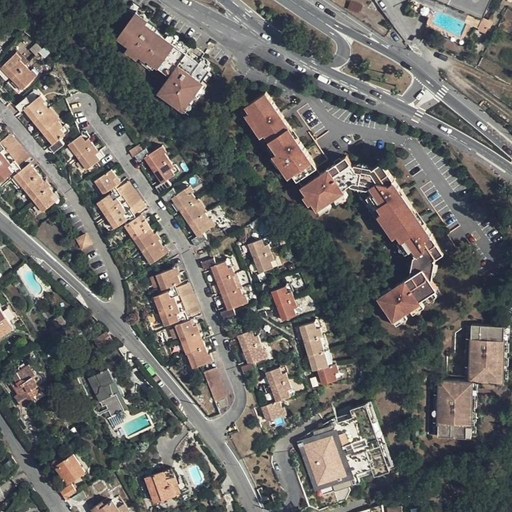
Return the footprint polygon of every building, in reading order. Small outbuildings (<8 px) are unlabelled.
[(414,0),(438,11),(467,23),(479,28),(483,19),(440,0),(414,0)] [(440,0),(483,19),(491,0),(440,0)] [(363,6),(351,2),(348,10),(360,14),(363,6)] [(139,11),(136,14),(148,22),(150,19),(139,11)] [(119,38),(130,47),(142,55),(140,56),(146,60),(147,59),(150,61),(157,66),(170,76),(158,93),(183,111),(192,99),(196,93),(205,80),(204,79),(211,69),(207,65),(200,60),(203,57),(205,54),(194,45),(191,49),(189,52),(165,35),(148,22),(136,14),(119,38)] [(483,19),(479,28),(478,30),(485,33),(487,29),(489,30),(492,22),(483,19)] [(168,32),(165,35),(189,52),(191,49),(168,32)] [(138,60),(140,56),(142,55),(130,47),(127,52),(138,60)] [(16,51),(12,56),(17,60),(19,58),(21,57),(16,51)] [(22,88),(34,77),(29,72),(31,70),(19,58),(17,60),(12,56),(1,66),(22,88)] [(210,62),(203,57),(200,60),(207,65),(210,62)] [(32,68),(31,70),(29,72),(34,77),(37,74),(32,68)] [(209,84),(205,80),(196,93),(201,96),(209,84)] [(247,106),(251,112),(266,135),(278,153),(279,153),(294,174),(298,181),(328,160),(315,140),(305,147),(267,92),(247,106)] [(42,94),(37,98),(42,104),(45,102),(47,100),(42,94)] [(64,125),(59,120),(57,122),(47,110),(50,108),(45,102),(42,104),(37,98),(32,103),(27,98),(17,106),(22,112),(25,109),(54,143),(50,146),(55,152),(66,143),(61,137),(66,133),(62,127),(64,125)] [(196,102),(192,99),(183,111),(187,114),(196,102)] [(51,106),(50,108),(47,110),(57,122),(59,120),(61,118),(51,106)] [(262,138),(266,135),(251,112),(246,115),(262,138)] [(66,124),(64,125),(62,127),(66,133),(71,130),(66,124)] [(87,131),(70,144),(80,157),(88,169),(106,156),(101,150),(100,152),(89,138),(92,137),(87,131)] [(11,134),(1,142),(21,166),(31,158),(11,134)] [(21,166),(1,142),(0,142),(0,152),(1,152),(11,164),(9,166),(14,172),(16,170),(21,166)] [(164,145),(160,148),(163,154),(166,152),(168,151),(164,145)] [(168,178),(176,173),(172,167),(175,165),(166,152),(163,154),(160,148),(151,153),(147,147),(136,154),(140,160),(145,157),(162,182),(157,186),(161,192),(172,184),(168,178)] [(0,152),(0,177),(3,181),(14,172),(9,166),(11,164),(1,152),(0,152)] [(289,177),(294,174),(279,153),(278,153),(274,156),(289,177)] [(385,213),(383,215),(398,235),(400,234),(404,240),(411,250),(415,256),(419,262),(417,272),(411,276),(379,299),(395,322),(422,303),(425,307),(442,295),(433,281),(428,274),(430,263),(436,259),(444,253),(383,164),(374,170),(369,173),(356,171),(352,165),(346,157),(302,188),(318,212),(328,205),(335,200),(344,194),(342,192),(349,187),(354,183),(366,185),(370,190),(374,197),(381,207),(385,213)] [(50,187),(45,181),(30,163),(23,169),(18,173),(15,176),(44,211),(62,197),(57,191),(55,193),(50,187)] [(177,164),(175,165),(172,167),(176,173),(181,170),(177,164)] [(354,165),(352,165),(356,171),(369,173),(374,170),(372,168),(354,165)] [(106,193),(112,189),(117,186),(121,182),(112,169),(96,180),(106,193)] [(130,182),(119,189),(136,215),(147,208),(130,182)] [(367,192),(370,190),(366,185),(354,183),(349,187),(350,189),(367,192)] [(191,186),(186,189),(191,195),(194,193),(196,192),(191,186)] [(205,232),(212,227),(208,221),(211,219),(207,213),(204,214),(195,202),(198,199),(194,193),(191,195),(186,189),(179,194),(174,188),(164,195),(168,201),(173,198),(199,236),(194,239),(197,246),(208,238),(205,232)] [(136,215),(119,189),(114,192),(111,194),(116,200),(119,198),(128,211),(125,213),(129,219),(132,218),(136,215)] [(116,200),(111,194),(100,202),(117,228),(129,219),(125,213),(128,211),(119,198),(116,200)] [(346,198),(344,194),(335,200),(338,204),(346,198)] [(376,211),(381,207),(374,197),(368,201),(376,211)] [(200,198),(198,199),(195,202),(204,214),(207,213),(208,211),(200,198)] [(330,209),(328,205),(318,212),(321,216),(330,209)] [(143,214),(138,217),(133,220),(127,225),(152,263),(171,251),(166,245),(164,245),(160,240),(156,234),(143,214)] [(394,237),(398,235),(383,215),(380,217),(394,237)] [(213,218),(211,219),(208,221),(212,227),(217,224),(213,218)] [(272,233),(266,236),(269,242),(272,241),(275,241),(272,233)] [(88,235),(78,240),(83,249),(92,243),(88,235)] [(275,258),(278,256),(272,241),(269,242),(266,236),(251,241),(262,271),(278,264),(275,258)] [(405,254),(411,250),(404,240),(398,244),(405,254)] [(237,305),(245,301),(243,294),(245,293),(243,285),(239,286),(233,272),(237,271),(234,264),(230,265),(227,258),(219,261),(216,255),(204,260),(206,266),(212,264),(230,307),(224,309),(227,316),(239,311),(237,305)] [(233,255),(227,258),(230,265),(234,264),(236,263),(233,255)] [(410,274),(411,276),(417,272),(419,262),(415,256),(412,258),(410,274)] [(438,263),(436,259),(430,263),(428,274),(433,281),(435,279),(438,263)] [(163,289),(167,288),(172,286),(182,282),(179,274),(181,273),(179,267),(158,275),(163,289)] [(239,270),(237,271),(233,272),(239,286),(243,285),(244,284),(239,270)] [(286,317),(300,310),(298,304),(301,302),(294,288),(291,289),(288,282),(273,288),(286,317)] [(186,285),(174,289),(186,318),(198,313),(186,285)] [(168,291),(165,293),(168,300),(171,299),(177,313),(174,315),(177,322),(180,321),(186,318),(174,289),(168,291)] [(164,327),(177,322),(174,315),(177,313),(171,299),(168,300),(165,293),(153,298),(164,327)] [(398,326),(425,307),(422,303),(395,322),(398,326)] [(0,306),(0,336),(13,327),(0,306)] [(62,315),(53,321),(58,328),(66,323),(62,315)] [(197,318),(187,322),(182,324),(178,326),(190,353),(191,355),(197,369),(217,360),(214,354),(212,354),(206,339),(208,338),(205,332),(203,332),(197,318)] [(316,368),(321,367),(331,364),(327,350),(322,335),(325,334),(322,326),(320,326),(318,319),(303,324),(316,368)] [(257,360),(266,356),(264,350),(267,349),(261,333),(258,335),(255,327),(246,331),(243,323),(231,328),(234,335),(240,333),(251,361),(245,364),(247,371),(260,366),(257,360)] [(261,325),(255,327),(258,335),(261,333),(263,332),(261,325)] [(474,326),(473,380),(505,381),(507,326),(474,326)] [(100,349),(113,340),(107,330),(94,339),(100,349)] [(327,333),(325,334),(322,335),(327,350),(332,348),(327,333)] [(117,347),(104,356),(110,366),(123,358),(117,347)] [(332,348),(327,350),(331,364),(336,362),(332,348)] [(338,371),(341,370),(339,361),(336,362),(331,364),(321,367),(326,382),(340,377),(338,371)] [(5,379),(9,385),(12,383),(18,393),(16,395),(22,406),(36,397),(35,394),(42,389),(40,384),(43,382),(43,381),(42,378),(41,376),(39,374),(35,369),(33,370),(29,364),(5,379)] [(285,398),(296,393),(293,386),(296,385),(290,370),(287,371),(284,364),(269,371),(280,400),(285,398)] [(219,367),(207,371),(218,400),(231,396),(219,367)] [(114,378),(109,368),(90,378),(104,407),(118,400),(114,392),(110,380),(114,378)] [(344,369),(341,370),(338,371),(340,377),(346,375),(344,369)] [(76,376),(70,379),(76,391),(79,390),(78,388),(81,386),(76,376)] [(123,397),(114,378),(110,380),(114,392),(118,400),(123,397)] [(473,436),(473,380),(442,378),(440,434),(473,436)] [(123,397),(118,400),(123,411),(129,409),(123,397)] [(285,407),(288,405),(285,398),(280,400),(266,406),(272,420),(288,414),(285,407)] [(118,400),(104,407),(110,418),(123,411),(118,400)] [(392,470),(367,408),(350,410),(354,422),(296,443),(315,497),(392,470)] [(60,458),(54,462),(68,483),(86,472),(74,454),(66,459),(64,458),(62,457),(60,458)] [(172,467),(164,470),(169,483),(172,482),(177,493),(182,492),(172,467)] [(169,483),(164,470),(146,477),(155,502),(177,493),(172,482),(169,483)] [(78,490),(73,483),(61,491),(66,498),(78,490)] [(130,511),(119,495),(114,499),(122,511),(130,511)] [(122,511),(114,499),(106,505),(103,501),(93,509),(94,511),(122,511)]
